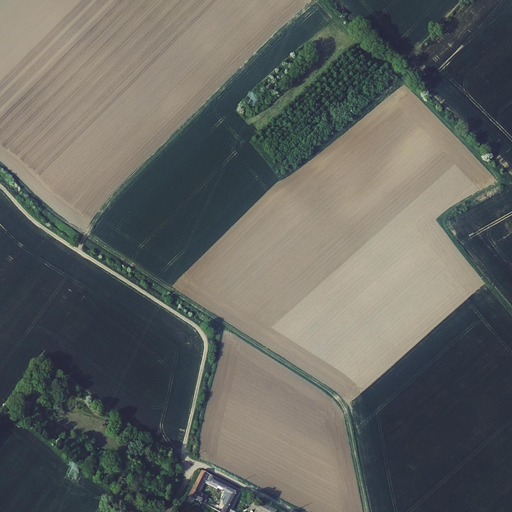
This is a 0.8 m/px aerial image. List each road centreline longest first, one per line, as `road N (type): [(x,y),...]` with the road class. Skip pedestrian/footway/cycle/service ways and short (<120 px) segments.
road 1 (track): [(0,164),(54,215),(332,394),(351,432),(366,511)]
road 2 (unclassified): [(0,185),(39,225),(198,329),(205,351),(184,454),(292,511)]
road 3 (track): [(315,1),(506,183),(448,218),(511,302)]
road 4 (track): [(317,0),(115,194),(78,250)]
